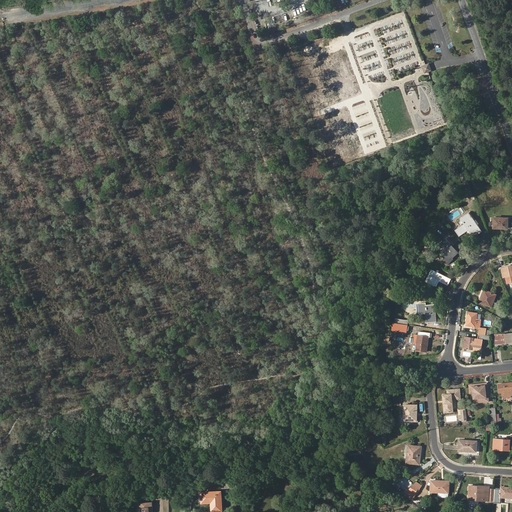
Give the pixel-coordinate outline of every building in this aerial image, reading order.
[(460,218),(464,224),(456,230),(460,236),(469,230),(473,237),(482,231),(469,212),(460,218)] [(508,229),(508,219),(494,218),(494,228),(508,229)] [(452,256),(458,251),(453,246),(451,243),(452,242),(448,237),(440,244),(446,252),(441,256),(448,264),(454,259),(453,258),(452,256)] [(511,265),(502,268),(504,277),(507,277),(509,283),(511,282),(511,265)] [(449,284),(451,279),(434,270),(427,282),(435,286),(438,279),(449,284)] [(496,295),(484,290),(480,302),(491,306),(496,295)] [(425,305),(425,302),(418,303),(419,313),(426,313),(427,323),(437,322),(435,304),(425,305)] [(476,327),(475,328),(479,329),(481,320),(477,319),(478,313),(468,312),(466,326),(476,327)] [(391,330),(407,331),(408,319),(395,318),(394,322),(392,322),(391,330)] [(430,336),(431,332),(419,331),(419,335),(418,334),(416,350),(427,352),(429,336),(430,336)] [(511,342),(511,333),(495,335),(496,344),(511,342)] [(473,346),(482,348),(483,339),(491,340),(490,336),(479,334),(478,338),(465,337),(463,349),(472,350),(473,346)] [(406,338),(396,336),(394,344),(405,346),(406,338)] [(511,394),(511,382),(498,384),(499,392),(503,392),(504,397),(510,397),(510,395),(511,394)] [(483,385),(482,383),(468,385),(469,394),(474,394),(475,398),(479,398),(479,402),(489,401),(488,397),(486,397),(485,385),(483,385)] [(452,393),(448,394),(442,394),(444,413),(454,412),(453,400),(460,399),(459,388),(452,389),(452,393)] [(417,405),(405,405),(404,421),(417,421),(417,405)] [(510,440),(494,439),(494,450),(509,451),(510,440)] [(476,452),(477,441),(460,440),(459,451),(476,452)] [(422,447),(409,445),(406,463),(420,465),(422,447)] [(442,483),(441,481),(431,480),(431,492),(439,492),(439,496),(440,497),(448,498),(448,497),(449,484),(442,483)] [(418,488),(413,485),(407,491),(414,496),(418,488)] [(484,488),(484,486),(469,486),(469,500),(470,500),(470,504),(479,504),(479,500),(489,501),(489,489),(484,488)] [(511,487),(501,487),(501,488),(495,488),(494,503),(501,503),(502,498),(511,498),(511,487)] [(222,510),(221,491),(201,492),(202,503),(211,503),(212,511),(222,510)] [(139,503),(140,510),(137,510),(137,511),(152,511),(152,502),(144,502),(139,503)]
